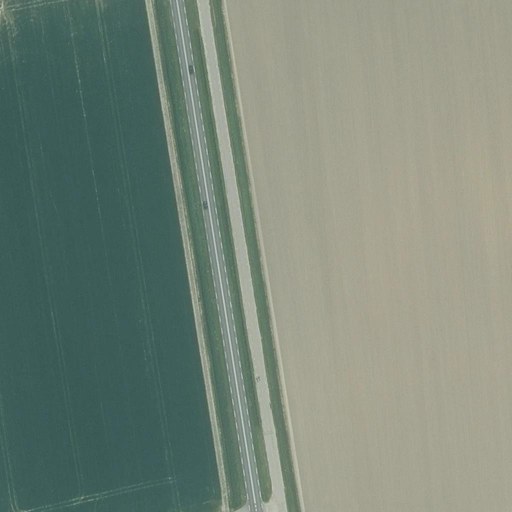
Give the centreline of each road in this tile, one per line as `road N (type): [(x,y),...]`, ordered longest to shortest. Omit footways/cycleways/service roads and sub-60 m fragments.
road 1 (primary): [(256,511),(176,0)]
road 2 (unclassified): [(281,511),(201,0)]
